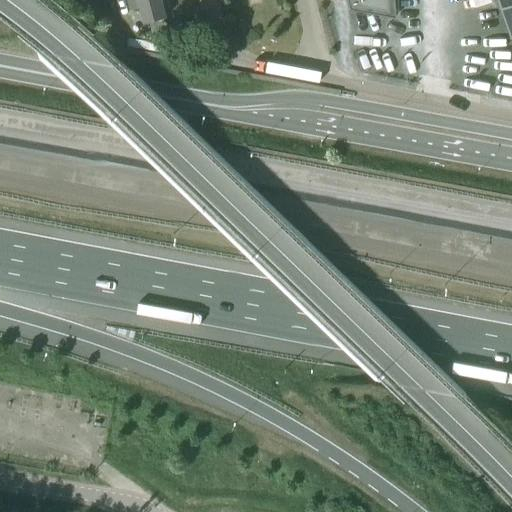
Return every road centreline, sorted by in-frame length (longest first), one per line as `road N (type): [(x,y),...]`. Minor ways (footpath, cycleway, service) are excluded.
road 1 (secondary): [(511,491),(112,99),(0,5)]
road 2 (motorway): [(511,250),(0,153)]
road 3 (motorway): [(0,260),(511,355)]
road 4 (secondary): [(101,340),(244,401),(407,511)]
road 5 (secondary): [(167,98),(511,165)]
road 6 (secondary): [(511,135),(303,97),(167,98)]
road 7 (secondary): [(0,66),(167,98)]
road 8 (unclassified): [(138,511),(0,480)]
